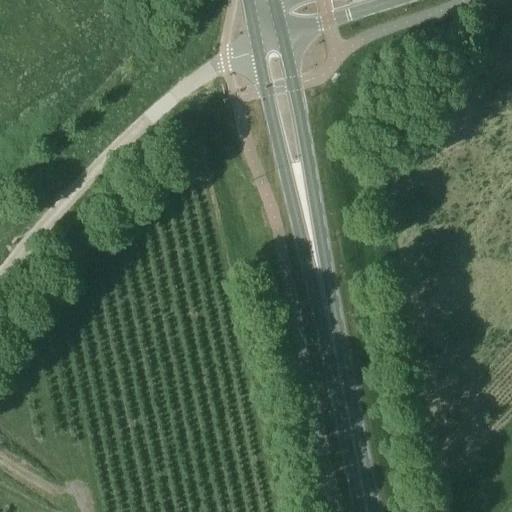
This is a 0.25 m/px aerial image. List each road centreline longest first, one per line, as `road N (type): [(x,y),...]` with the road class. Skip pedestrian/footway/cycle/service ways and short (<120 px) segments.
road 1 (unclassified): [(0,278),(129,134),(174,96),(255,53)]
road 2 (primary): [(323,304),(315,212),(283,47)]
road 3 (primary): [(255,53),(323,304)]
road 4 (primary): [(365,511),(323,304)]
road 5 (tertiary): [(280,34),(395,0)]
